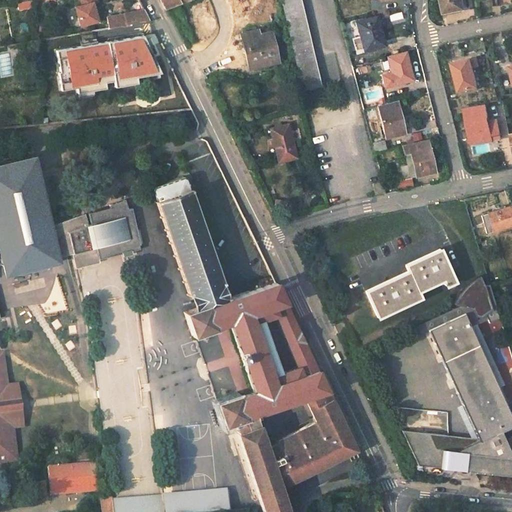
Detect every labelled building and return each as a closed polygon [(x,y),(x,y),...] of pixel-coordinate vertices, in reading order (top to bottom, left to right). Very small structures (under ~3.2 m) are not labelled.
[(32,0),(16,0),(14,1),(16,9),(33,5),(32,0)] [(99,20),(94,3),(98,2),(97,0),(82,0),(84,5),(75,7),(80,26),(99,20)] [(158,0),(163,9),(168,8),(190,0),(158,0)] [(296,0),(278,0),(300,89),(318,85),(296,0)] [(460,0),(440,0),(443,12),(463,8),(460,0)] [(142,6),(124,10),(127,23),(148,20),(142,6)] [(124,10),(112,13),(114,26),(116,26),(127,23),(124,10)] [(112,13),(105,14),(108,27),(114,26),(112,13)] [(379,16),(357,22),(360,36),(350,38),(353,50),(363,47),(364,50),(386,44),(379,16)] [(19,33),(27,32),(26,22),(17,24),(19,33)] [(257,31),(241,34),(249,67),(276,62),(269,32),(257,34),(257,31)] [(138,39),(109,45),(117,79),(153,73),(138,39)] [(105,45),(61,53),(67,88),(95,85),(93,78),(109,75),(105,45)] [(407,53),(387,58),(390,72),(393,84),(413,80),(407,53)] [(471,60),(452,63),(457,94),(477,90),(471,60)] [(390,72),(380,74),(383,87),(393,84),(390,72)] [(366,100),(378,97),(377,91),(364,94),(366,100)] [(154,112),(176,110),(191,109),(183,92),(170,97),(153,99),(154,112)] [(398,100),(376,105),(383,130),(390,128),(389,123),(403,121),(398,100)] [(487,107),(466,111),(473,146),(494,142),(493,139),(502,137),(499,123),(490,125),(487,107)] [(288,124),(270,128),(278,162),(295,158),(288,124)] [(382,137),(371,140),(374,151),(385,149),(382,137)] [(426,140),(400,145),(403,161),(411,159),(414,175),(434,171),(426,140)] [(36,164),(0,171),(0,255),(5,278),(58,268),(57,259),(70,256),(65,240),(88,232),(85,219),(68,223),(49,227),(36,164)] [(228,322),(251,390),(244,392),(236,395),(235,392),(214,400),(222,425),(232,421),(263,511),(292,511),(279,476),(329,460),(355,451),(325,389),(297,330),(272,279),(244,289),(230,294),(222,297),(217,284),(222,282),(186,180),(181,174),(150,186),(186,295),(191,293),(194,303),(182,307),(184,313),(183,313),(190,336),(216,329),(215,325),(221,323),(228,322)] [(407,179),(392,182),(394,188),(409,185),(407,179)] [(381,182),(372,183),(375,193),(383,192),(381,182)] [(105,206),(106,212),(127,208),(126,202),(105,206)] [(511,219),(509,206),(490,210),(494,228),(511,224),(511,219)] [(100,213),(100,216),(104,232),(115,230),(120,252),(138,249),(137,244),(138,244),(131,207),(127,208),(106,212),(100,213)] [(100,216),(85,219),(88,232),(91,231),(96,257),(120,252),(115,230),(104,232),(100,216)] [(91,231),(88,232),(65,240),(70,256),(74,271),(98,265),(96,257),(91,231)] [(410,270),(367,289),(380,318),(422,300),(419,293),(443,282),(446,288),(457,283),(442,248),(407,264),(410,270)] [(476,283),(471,286),(462,297),(459,302),(462,303),(474,297),(481,312),(487,315),(491,325),(502,321),(492,289),(487,291),(483,282),(476,283)] [(414,326),(418,334),(446,322),(443,314),(414,326)] [(511,417),(466,315),(430,330),(480,443),(502,433),(511,429),(511,417)] [(343,321),(331,326),(336,336),(347,330),(343,321)] [(0,429),(0,430),(4,461),(10,461),(6,430),(18,428),(15,405),(12,386),(1,387),(0,380),(0,429)] [(426,431),(400,429),(418,466),(439,469),(455,470),(457,448),(451,434),(443,433),(441,456),(434,455),(426,431)] [(443,433),(426,431),(434,455),(441,456),(443,433)] [(452,434),(451,434),(457,448),(455,470),(511,476),(511,456),(510,452),(511,450),(511,440),(511,439),(506,442),(502,433),(480,443),(467,448),(465,443),(464,440),(462,437),(459,435),(456,434),(452,434)] [(86,465),(47,468),(48,497),(64,496),(100,493),(98,465),(86,465)] [(160,500),(109,504),(109,511),(236,511),(238,511),(236,490),(160,496),(160,500)] [(346,492),(329,495),(330,503),(331,503),(347,500),(346,492)] [(108,495),(99,496),(100,511),(109,511),(109,504),(108,495)]
